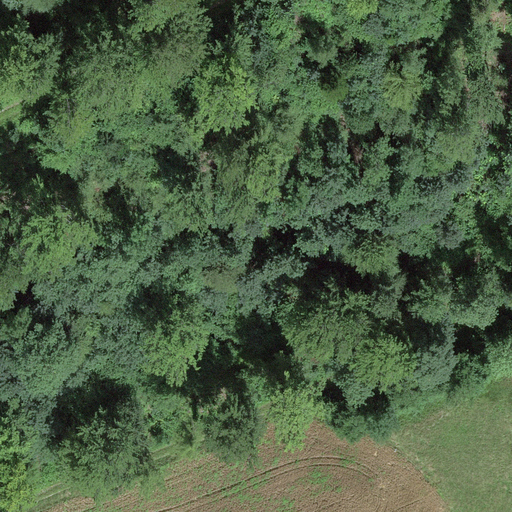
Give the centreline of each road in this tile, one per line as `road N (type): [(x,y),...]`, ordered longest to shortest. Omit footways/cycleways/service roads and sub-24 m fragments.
road 1 (track): [(7,511),(511,305)]
road 2 (track): [(235,0),(0,113)]
